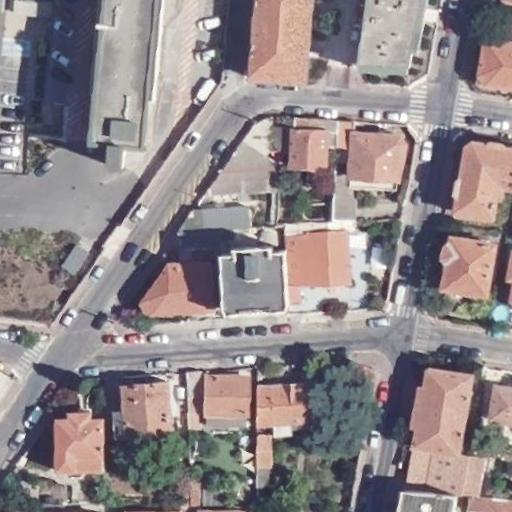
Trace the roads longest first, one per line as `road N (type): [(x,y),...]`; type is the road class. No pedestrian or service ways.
road 1 (residential): [(56,356),(232,98),(437,107)]
road 2 (residential): [(56,356),(395,334)]
road 3 (residential): [(395,334),(437,107)]
road 4 (residential): [(368,511),(395,334)]
